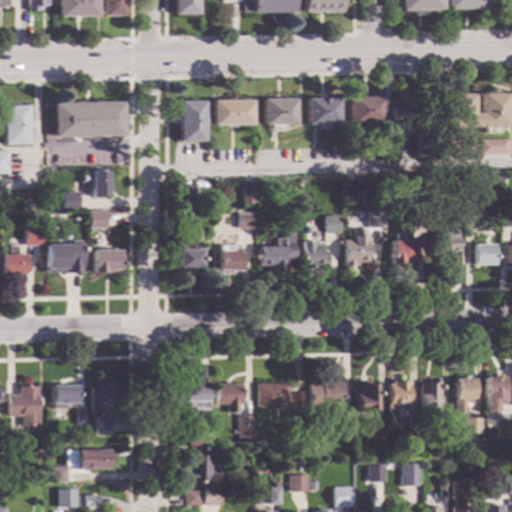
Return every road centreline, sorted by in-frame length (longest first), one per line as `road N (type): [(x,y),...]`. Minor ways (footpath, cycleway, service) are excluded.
road 1 (secondary): [(511,53),(0,63)]
road 2 (residential): [(511,320),(0,330)]
road 3 (residential): [(146,511),(148,0)]
